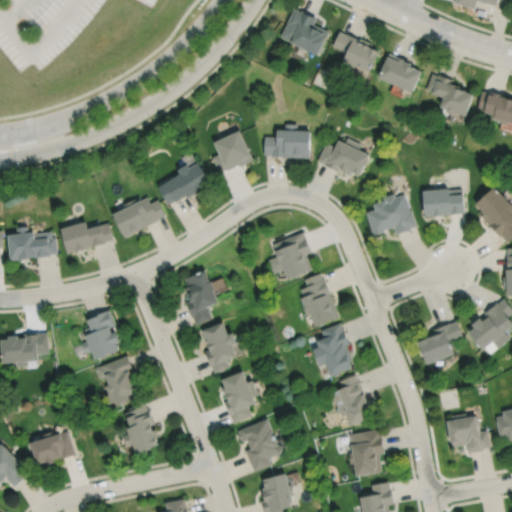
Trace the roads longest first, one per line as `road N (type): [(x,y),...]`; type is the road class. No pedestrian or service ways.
road 1 (residential): [(0,298),(125,275),(269,194),(296,194),(329,211)]
road 2 (residential): [(329,211),(409,394),(432,511)]
road 3 (residential): [(0,159),(73,143),(152,103),(222,43),(253,0)]
road 4 (residential): [(221,0),(140,78),(53,122),(0,132)]
road 5 (residential): [(134,271),(227,511)]
road 6 (residential): [(211,465),(75,493),(40,511)]
road 7 (residential): [(511,54),(374,0)]
